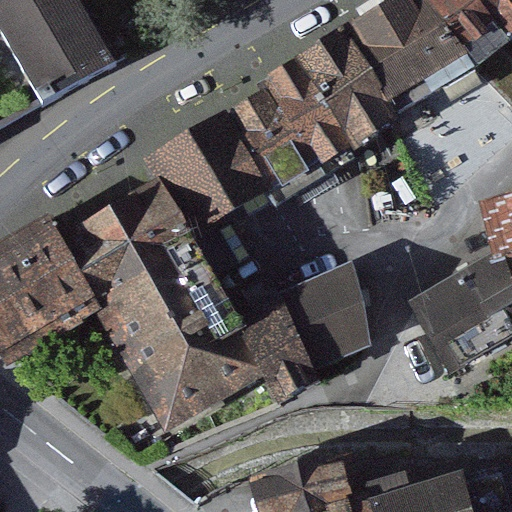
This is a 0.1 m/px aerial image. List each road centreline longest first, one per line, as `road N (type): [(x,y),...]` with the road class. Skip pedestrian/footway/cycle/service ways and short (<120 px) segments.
road 1 (residential): [(0,195),(47,155),(295,0)]
road 2 (residential): [(399,309),(463,215),(511,171)]
road 3 (secondary): [(127,511),(0,408)]
